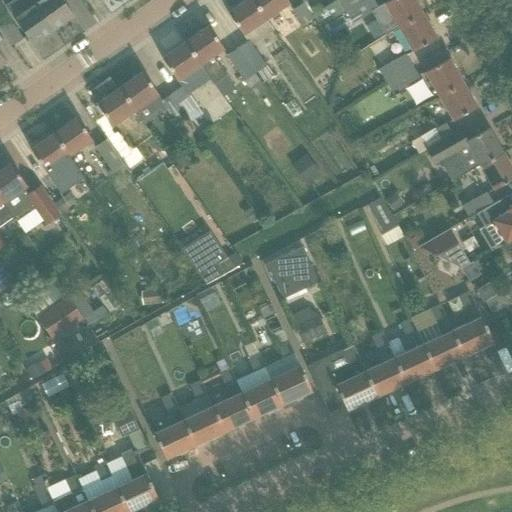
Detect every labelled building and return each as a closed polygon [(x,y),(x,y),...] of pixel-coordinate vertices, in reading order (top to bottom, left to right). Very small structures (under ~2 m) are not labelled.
[(31,44),(52,30),(31,0),(11,0),(12,0),(5,6),(31,44)] [(31,0),(52,30),(73,15),(61,0),(31,0)] [(246,0),(227,13),(243,35),(266,19),(252,0),(246,0)] [(252,0),(266,19),(289,4),(286,0),(252,0)] [(340,0),(339,1),(345,11),(363,0),(340,0)] [(363,0),(345,11),(353,24),(372,13),(379,9),(378,7),(373,0),(363,0)] [(372,13),(384,36),(422,14),(413,0),(390,0),(378,7),(379,9),(372,13)] [(292,10),(292,11),(302,25),(313,18),(303,3),(292,10)] [(399,28),(414,52),(436,38),(422,14),(399,28)] [(201,65),(210,79),(214,84),(226,75),(214,56),(223,50),(208,27),(184,43),(200,65),(201,65)] [(249,40),(237,49),(254,74),(266,66),(249,40)] [(177,81),(200,65),(184,43),(162,59),(177,81)] [(237,49),(227,56),(244,81),(254,74),(237,49)] [(379,69),(386,81),(412,66),(405,54),(379,69)] [(426,72),(440,96),(462,83),(448,59),(426,72)] [(386,81),(392,93),(419,78),(412,66),(386,81)] [(135,111),(157,95),(142,72),(119,88),(135,111)] [(440,96),(454,120),(476,107),(462,83),(440,96)] [(181,88),(171,95),(184,110),(187,114),(198,107),(188,94),(183,86),(181,88)] [(119,88),(96,104),(112,127),(116,133),(106,140),(123,164),(129,173),(145,162),(136,148),(126,133),(134,128),(126,117),(135,111),(119,88)] [(171,95),(162,102),(173,118),(184,110),(171,95)] [(76,118),(53,134),(69,157),(92,141),(76,118)] [(453,135),(446,123),(436,129),(443,141),(453,135)] [(443,141),(425,151),(435,166),(461,152),(471,170),(503,153),(488,128),(466,141),(460,130),(453,135),(443,141)] [(53,134),(30,150),(60,193),(83,177),(69,157),(53,134)] [(95,148),(112,172),(123,164),(106,140),(95,148)] [(511,169),(503,153),(479,166),(493,190),(511,179),(511,169)] [(176,160),(179,170),(190,165),(186,156),(176,160)] [(35,209),(46,225),(60,215),(60,214),(40,186),(30,193),(26,187),(10,164),(0,171),(0,199),(12,217),(14,217),(17,221),(35,209)] [(312,164),(297,175),(304,184),(319,174),(312,164)] [(396,192),(385,201),(394,211),(404,202),(396,192)] [(70,193),(54,204),(60,213),(76,202),(70,193)] [(461,207),(468,219),(477,214),(493,204),(487,194),(485,195),(484,193),(461,207)] [(494,229),(503,244),(511,238),(511,204),(507,196),(493,204),(477,214),(488,232),(494,229)] [(381,197),(365,206),(376,224),(374,225),(380,235),(383,234),(395,227),(390,216),(391,215),(381,197)] [(0,225),(12,217),(0,199),(0,247),(4,245),(0,238),(0,225)] [(250,207),(243,213),(250,223),(258,218),(250,207)] [(419,247),(418,247),(437,257),(461,268),(469,264),(449,229),(419,247)] [(209,231),(182,248),(206,284),(224,274),(218,263),(227,257),(209,231)] [(266,264),(282,299),(318,282),(302,247),(266,264)] [(48,338),(52,345),(87,326),(77,312),(78,312),(54,276),(40,286),(42,289),(26,300),(51,337),(48,338)] [(492,280),(476,289),(483,302),(499,292),(492,280)] [(485,301),(491,313),(511,302),(504,290),(498,294),(485,301)] [(457,296),(464,312),(475,306),(468,291),(457,296)] [(410,317),(418,335),(423,344),(422,345),(434,370),(463,357),(451,331),(452,330),(440,304),(429,309),(410,317)] [(304,322),(295,326),(302,343),(314,338),(308,326),(320,321),(318,316),(306,321),(304,322)] [(400,322),(408,340),(418,335),(410,317),(400,322)] [(451,331),(463,357),(493,343),(481,317),(465,325),(452,330),(451,331)] [(382,331),(371,336),(378,351),(389,346),(382,331)] [(264,367),(282,406),(311,392),(299,366),(299,365),(287,339),(276,344),(282,358),(265,367),(264,367)] [(348,365),(330,374),(335,385),(347,411),(376,397),(364,371),(366,371),(354,345),(342,351),(348,365)] [(393,358),(405,384),(434,370),(422,345),(393,358)] [(249,374),(235,381),(236,383),(240,393),(253,419),(282,406),(264,367),(257,353),(247,358),(253,372),(249,374)] [(364,371),(376,397),(405,384),(393,358),(366,371),(364,371)] [(26,370),(32,380),(45,372),(39,362),(26,370)] [(228,367),(218,372),(225,388),(236,383),(235,381),(228,367)] [(77,368),(65,374),(71,386),(78,383),(81,376),(77,368)] [(59,392),(63,400),(73,395),(69,387),(70,386),(63,373),(41,385),(48,398),(59,392)] [(198,381),(189,385),(196,399),(197,401),(207,396),(199,381),(198,381)] [(170,393),(160,399),(167,415),(178,410),(170,393)] [(229,399),(212,407),(224,433),(253,419),(240,393),(229,399)] [(200,412),(183,420),(195,446),(224,433),(212,407),(200,412)] [(17,414),(26,423),(32,416),(22,408),(17,414)] [(112,418),(121,438),(138,430),(129,410),(112,418)] [(183,420),(153,435),(165,460),(195,446),(183,420)] [(108,473),(126,511),(127,511),(156,499),(144,474),(145,473),(135,451),(122,457),(125,465),(110,472),(108,473)] [(81,490),(91,511),(126,511),(108,473),(110,472),(104,460),(93,465),(96,470),(77,478),(82,490),(81,490)] [(75,474),(45,488),(55,511),(91,511),(81,490),(82,490),(77,478),(75,474)] [(55,511),(45,488),(35,493),(42,507),(40,508),(41,511),(55,511)] [(22,511),(17,501),(6,506),(8,511),(22,511)]
